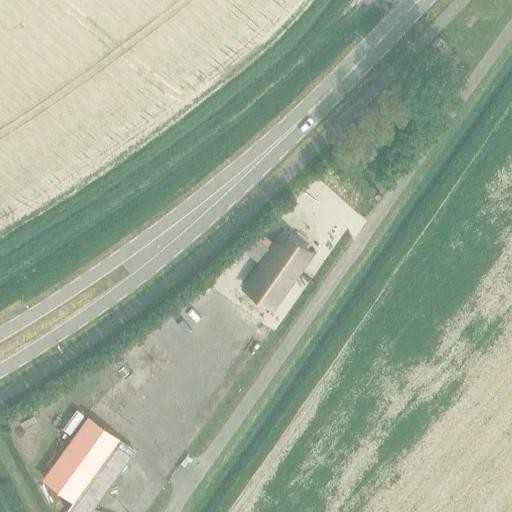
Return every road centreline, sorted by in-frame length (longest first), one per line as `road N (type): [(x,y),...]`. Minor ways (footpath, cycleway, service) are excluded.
road 1 (unclassified): [(173,511),(511,36)]
road 2 (tertiary): [(0,369),(150,269),(344,77)]
road 3 (tertiary): [(344,77),(138,243),(0,333)]
